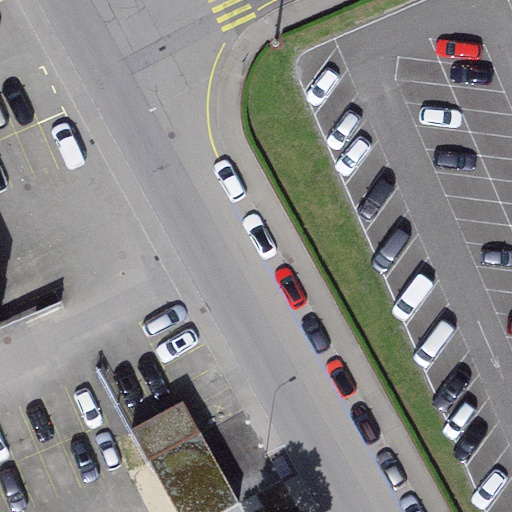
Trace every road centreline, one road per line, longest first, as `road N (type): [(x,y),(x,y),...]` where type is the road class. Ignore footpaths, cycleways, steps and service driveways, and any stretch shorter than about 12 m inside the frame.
road 1 (unclassified): [(105,44),(370,511)]
road 2 (unknown): [(0,356),(224,254)]
